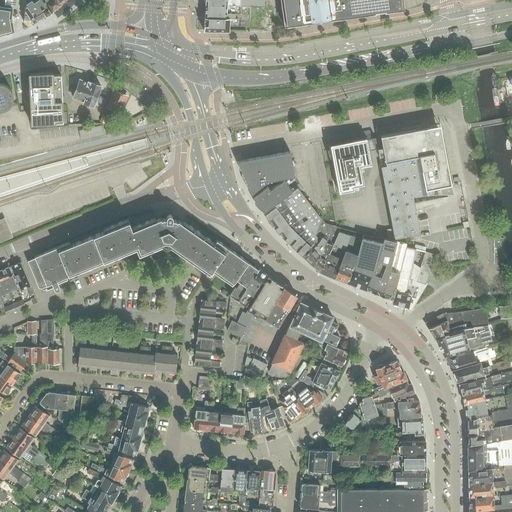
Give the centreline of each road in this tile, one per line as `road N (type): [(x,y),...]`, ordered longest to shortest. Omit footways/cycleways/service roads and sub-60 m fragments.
road 1 (unclassified): [(404,328),(482,264),(456,108),(214,151)]
road 2 (secondary): [(448,30),(293,61),(179,51)]
road 3 (secondary): [(220,81),(282,80),(449,46)]
road 4 (tertiary): [(208,185),(231,224),(281,274),(378,329)]
road 5 (tertiary): [(387,315),(281,251),(223,177)]
road 6 (unclassified): [(18,245),(117,205),(208,185)]
road 7 (tertiary): [(455,511),(452,411),(431,358),(404,328)]
road 8 (tertiary): [(393,340),(418,370),(435,412),(438,511)]
road 9 (secondary): [(0,62),(101,42),(159,57)]
road 10 (residential): [(281,445),(339,402),(378,329)]
road 11 (tertiary): [(159,57),(188,109),(208,185)]
road 12 (residential): [(176,411),(180,389),(68,376)]
road 13 (residential): [(70,309),(168,319),(171,288)]
